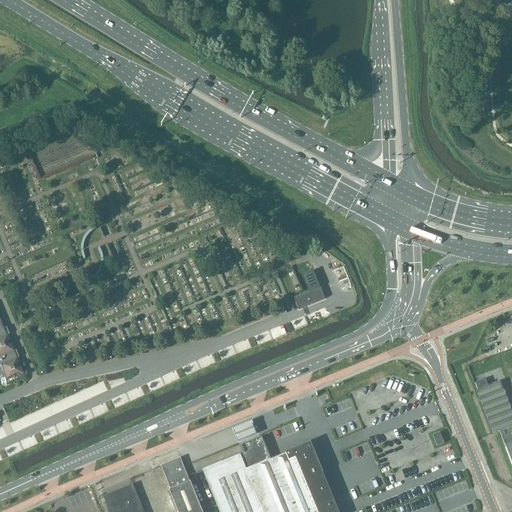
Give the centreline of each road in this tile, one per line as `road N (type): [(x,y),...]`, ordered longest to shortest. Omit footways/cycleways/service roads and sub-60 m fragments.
road 1 (secondary): [(7,0),(220,130),(392,219)]
road 2 (secondary): [(390,184),(68,0)]
road 3 (secondary): [(132,436),(381,336),(399,319)]
road 4 (secondary): [(387,306),(361,331),(132,436)]
road 5 (residential): [(494,511),(438,372),(399,319)]
road 6 (tertiary): [(410,194),(395,0)]
road 7 (tertiary): [(382,0),(390,184)]
road 8 (secondary): [(0,494),(132,436)]
